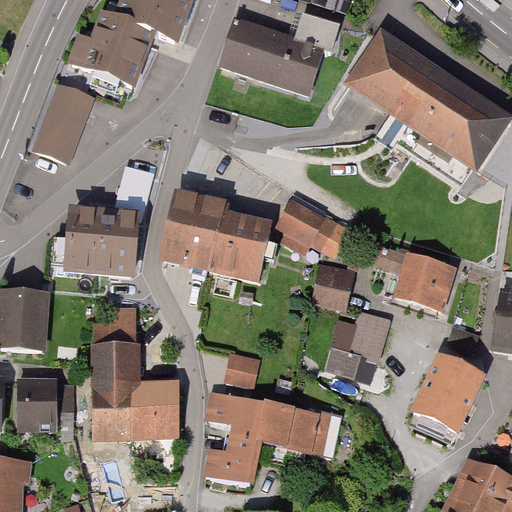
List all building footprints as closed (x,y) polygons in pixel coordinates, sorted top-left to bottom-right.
[(126,0),(118,27),(97,19),(77,78),(136,98),(154,46),(180,54),(197,0),(126,0)] [(309,99),(324,54),(332,57),(340,31),(304,19),(295,44),(235,24),(220,70),(309,99)] [(462,191),(507,124),(383,41),(352,87),(424,136),(411,156),(462,191)] [(32,155),(68,169),(94,104),(58,90),(32,155)] [(354,232),(302,206),(287,237),(338,263),(354,232)] [(161,269),(259,292),(273,231),(175,208),(161,269)] [(94,247),(63,245),(61,286),(139,291),(143,238),(94,235),(94,247)] [(392,305),(444,321),(457,274),(382,252),(377,271),(400,277),(392,305)] [(348,316),(355,276),(320,270),(313,310),(348,316)] [(511,363),(511,297),(502,296),(493,361),(511,363)] [(0,299),(0,355),(44,360),(49,304),(0,299)] [(97,438),(178,437),(177,384),(138,385),(136,308),(95,309),(97,438)] [(375,388),(392,326),(353,315),(336,378),(375,388)] [(260,366),(231,360),(225,389),(254,395),(260,366)] [(436,363),(413,423),(467,443),(489,384),(436,363)] [(18,432),(56,433),(57,382),(19,381),(18,432)] [(208,456),(202,486),(255,497),(264,453),(273,411),(210,398),(204,427),(231,433),(225,459),(208,456)] [(344,426),(273,411),(264,453),(335,468),(344,426)] [(31,468),(0,465),(0,511),(21,511),(23,487),(29,487),(31,468)] [(511,511),(511,483),(468,465),(444,511),(511,511)]
